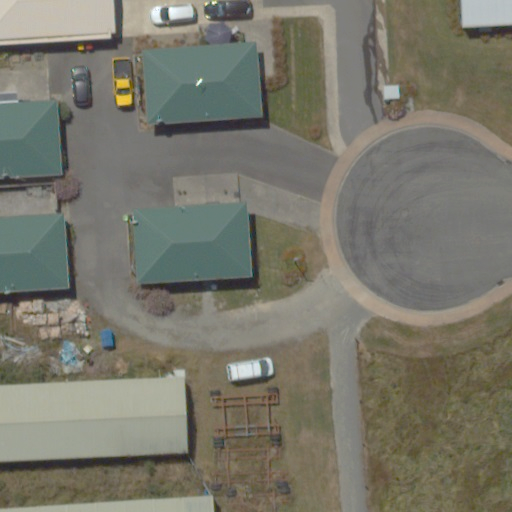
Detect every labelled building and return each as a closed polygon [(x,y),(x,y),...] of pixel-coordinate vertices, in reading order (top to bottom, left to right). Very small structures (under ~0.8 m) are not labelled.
[(0,0),(0,21),(90,15),(89,0),(0,0)] [(219,28),(116,35),(121,111),(225,104),(219,28)] [(37,77),(0,79),(0,166),(43,163),(37,77)] [(209,175),(95,182),(100,262),(215,254),(209,175)] [(32,185),(0,187),(0,264),(37,262),(32,185)] [(15,508),(0,508),(0,511),(139,511),(134,412),(0,419),(0,447),(12,446),(15,508)]
